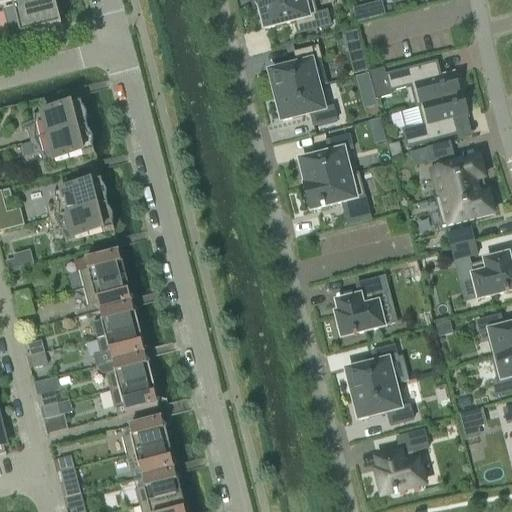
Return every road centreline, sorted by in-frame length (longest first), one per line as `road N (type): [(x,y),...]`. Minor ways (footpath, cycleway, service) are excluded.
road 1 (residential): [(219,0),(349,511)]
road 2 (residential): [(241,511),(121,51)]
road 3 (residential): [(47,469),(0,290)]
road 4 (residential): [(477,0),(511,153)]
road 5 (residential): [(0,83),(121,51)]
